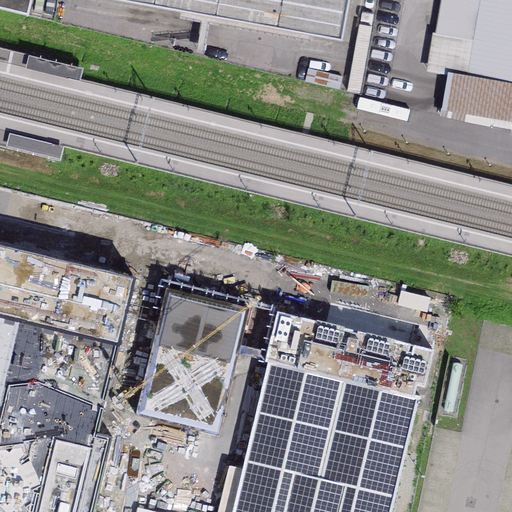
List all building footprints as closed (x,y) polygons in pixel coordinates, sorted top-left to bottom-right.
[(0,0),(0,3),(31,12),(34,0),(0,0)] [(338,0),(83,0),(330,45),(338,0)] [(511,100),(511,0),(438,0),(417,110),(507,127),(511,100)] [(30,59),(27,69),(77,82),(79,72),(30,59)] [(77,511),(133,278),(0,248),(0,511),(77,511)] [(247,311),(164,290),(132,418),(215,438),(247,311)] [(389,511),(427,357),(275,320),(228,511),(389,511)]
